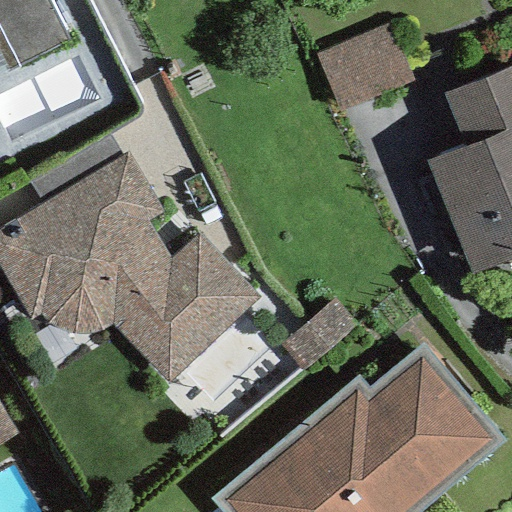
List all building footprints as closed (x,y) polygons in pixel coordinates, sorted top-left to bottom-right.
[(0,0),(0,49),(8,65),(11,71),(70,40),(49,0),(0,0)] [(389,22),(316,54),(341,111),(414,79),(389,22)] [(511,66),(442,93),(462,147),(511,126),(511,66)] [(511,256),(511,126),(462,147),(425,162),(471,273),(511,256)] [(41,203),(121,156),(108,133),(27,180),(41,203)] [(41,203),(0,228),(0,271),(30,321),(40,316),(48,326),(58,331),(71,336),(86,336),(103,331),(112,327),(168,385),(257,298),(202,231),(170,258),(145,221),(161,211),(127,152),(121,156),(41,203)] [(333,299),(279,345),(302,372),(356,325),(333,299)] [(422,511),(505,443),(421,344),(369,388),(358,375),(208,499),(218,511),(422,511)] [(0,445),(18,436),(0,405),(0,445)]
